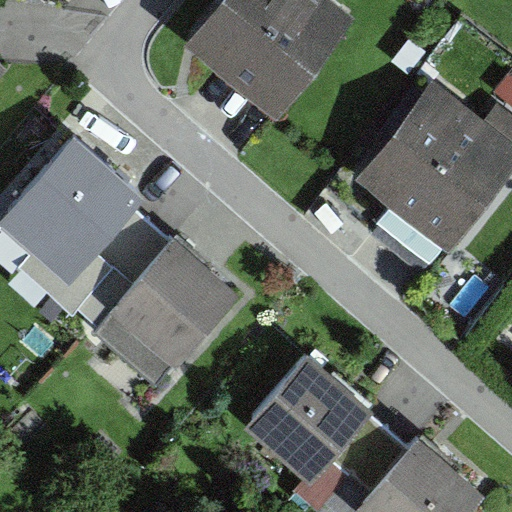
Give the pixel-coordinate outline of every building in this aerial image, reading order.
[(258,133),(336,36),(291,0),(208,0),(163,56),(258,133)] [(0,71),(11,58),(0,49),(0,71)] [(414,291),(434,265),(509,172),(498,163),(510,149),(481,126),(469,141),(415,97),(335,197),(367,223),(352,241),(414,291)] [(75,139),(12,209),(78,268),(141,197),(75,139)] [(181,370),(241,299),(174,242),(114,314),(181,370)] [(330,459),(376,408),(310,349),(246,420),(311,478),(299,491),(317,506),(346,474),(330,459)] [(47,424),(67,402),(49,387),(29,409),(47,424)] [(365,511),(469,511),(488,490),(419,433),(358,505),(365,511)]
